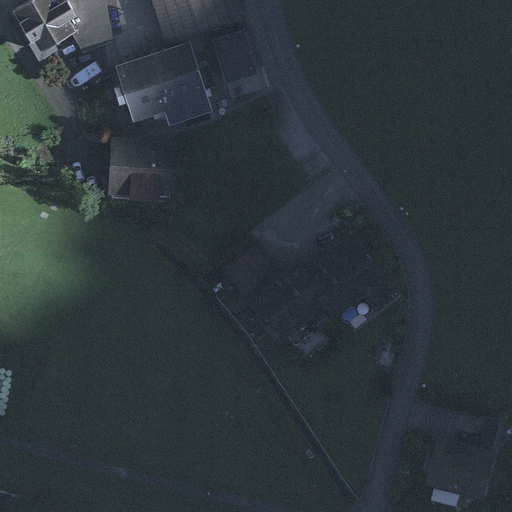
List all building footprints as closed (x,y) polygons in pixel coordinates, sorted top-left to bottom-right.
[(33,0),(12,13),(40,58),(79,34),(58,0),(33,0)] [(221,0),(148,0),(159,38),(227,19),(221,0)] [(253,71),(241,33),(215,41),(227,79),(253,71)] [(186,45),(120,65),(136,116),(158,109),(163,122),(206,109),(186,45)] [(111,189),(168,192),(170,147),(153,146),(153,141),(113,139),(111,189)] [(308,294),(320,309),(328,321),(352,303),(357,310),(387,287),(349,238),(306,270),(319,286),(308,294)] [(279,340),(320,309),(308,294),(319,286),(306,270),(297,258),(279,272),(255,241),(222,266),(279,340)] [(490,451),(439,438),(427,480),(478,493),(490,451)]
